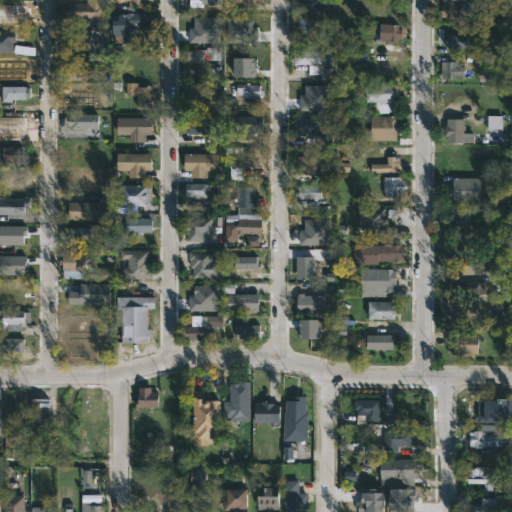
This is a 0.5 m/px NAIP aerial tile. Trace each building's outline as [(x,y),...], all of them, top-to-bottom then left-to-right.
[(109,0),(109,8),(104,7),(104,20),(66,19),(66,17),(59,17),(59,4),(66,4),(66,2),(87,2),(87,0),(109,0)] [(145,1),(145,8),(129,8),(129,0),(152,0),(152,1),(145,1)] [(263,0),(263,3),(256,3),(256,11),(239,11),(239,4),(227,4),(227,0),(263,0)] [(398,0),(398,2),(402,2),(402,10),(399,10),(399,16),(372,16),(372,7),(370,7),(370,0),(398,0)] [(466,0),(466,1),(473,2),(473,9),(478,9),(477,13),(494,13),(494,22),(476,21),(476,18),(474,18),(474,20),(465,19),(465,21),(460,21),(460,19),(440,19),(441,0),(466,0)] [(21,25),(0,25),(0,6),(21,6),(21,25)] [(133,28),(133,43),(115,43),(115,36),(113,36),(113,28),(111,28),(111,24),(112,24),(112,21),(119,21),(119,16),(126,15),(126,13),(151,12),(152,27),(133,28)] [(311,18),(299,18),(299,33),(311,33),(311,18)] [(223,19),(245,19),(245,45),(223,45),(223,19)] [(390,24),(398,25),(398,30),(402,30),(402,38),(398,38),(398,42),(379,42),(379,24),(390,24)] [(0,29),(16,30),(15,42),(13,42),(12,51),(0,50),(0,29)] [(92,29),(92,43),(67,44),(67,41),(65,41),(65,38),(67,38),(66,30),(92,29)] [(469,35),(468,43),(472,43),(471,49),(455,49),(455,53),(445,53),(446,45),(443,45),(443,37),(445,37),(445,34),(469,35)] [(217,45),(217,50),(220,50),(220,61),(204,61),(204,64),(188,63),(188,49),(206,49),(206,45),(217,45)] [(333,52),(333,79),(321,79),(321,73),(308,73),(308,65),(294,65),(294,51),(333,52)] [(103,55),(103,61),(106,61),(106,80),(67,80),(67,61),(97,61),(97,55),(103,55)] [(233,60),(233,79),(253,79),(253,60),(233,60)] [(464,62),(464,74),(459,74),(459,80),(440,79),(441,61),(464,62)] [(0,62),(23,62),(23,80),(0,79),(0,62)] [(140,85),(152,84),(152,89),(157,89),(157,96),(152,96),(151,107),(136,106),(136,94),(126,94),(126,81),(137,81),(137,83),(140,83),(140,85)] [(250,83),(250,84),(259,85),(259,89),(264,89),(264,95),(260,95),(260,99),(243,98),(243,94),(228,94),(228,85),(246,84),(246,83),(250,83)] [(205,84),(206,105),(191,106),(191,101),(187,101),(187,91),(184,91),(182,87),(187,86),(187,84),(205,84)] [(26,85),(26,86),(29,86),(29,97),(25,97),(25,99),(11,99),(11,101),(1,101),(1,85),(26,85)] [(329,110),(329,85),(304,85),(304,95),(297,95),(297,110),(329,110)] [(394,103),(394,113),(375,112),(375,103),(366,103),(366,85),(395,85),(395,103),(394,103)] [(92,88),(92,97),(94,97),(94,100),(92,100),(92,102),(66,102),(66,98),(65,98),(65,96),(69,95),(69,89),(92,88)] [(98,128),(98,113),(68,113),(68,129),(98,128)] [(501,115),(487,116),(488,130),(502,129),(501,115)] [(146,133),(146,141),(129,140),(129,133),(127,133),(127,138),(117,138),(117,116),(153,117),(153,132),(146,132),(146,133)] [(263,117),(263,134),(248,134),(248,135),(236,134),(236,116),(263,117)] [(397,116),(397,123),(400,123),(400,131),(397,131),(397,141),(371,141),(371,138),(368,138),(368,130),(371,130),(371,116),(397,116)] [(330,117),(330,146),(317,146),(317,135),(299,135),(299,131),(295,131),(295,123),(299,123),(299,117),(330,117)] [(0,118),(0,136),(24,136),(24,118),(0,118)] [(465,120),(465,130),(464,130),(464,134),(475,134),(474,143),(447,144),(447,137),(445,137),(445,127),(447,127),(447,119),(465,119),(465,120)] [(209,136),(209,122),(187,122),(187,136),(209,136)] [(22,162),(0,162),(0,154),(2,154),(2,146),(22,145),(22,162)] [(145,169),(145,176),(129,176),(129,169),(117,169),(117,152),(152,152),(152,169),(145,169)] [(254,153),(254,158),(257,158),(257,166),(235,166),(235,165),(229,165),(229,154),(242,153),(242,152),(254,153)] [(219,154),(219,171),(207,171),(207,176),(191,176),(191,169),(185,170),(185,154),(219,154)] [(320,174),(295,173),(295,165),(297,165),(298,155),(321,156),(320,174)] [(396,156),(396,158),(400,158),(400,173),(371,172),(371,165),(387,165),(387,162),(386,162),(387,156),(396,156)] [(23,173),(23,181),(26,181),(26,188),(0,188),(0,172),(23,172),(23,173)] [(481,177),(480,202),(453,201),(453,195),(450,195),(450,184),(453,184),(453,176),(481,177)] [(401,177),(401,179),(404,179),(404,194),(398,194),(398,197),(384,197),(384,177),(401,177)] [(211,191),(211,196),(185,196),(185,182),(208,182),(208,191),(211,191)] [(151,196),(151,205),(120,204),(120,184),(151,184),(151,196)] [(253,186),(253,197),(256,197),(256,206),(252,206),(252,214),(238,214),(238,221),(240,221),(240,218),(258,219),(257,232),(244,232),(244,235),(235,235),(235,231),(231,231),(231,223),(226,223),(226,214),(237,214),(237,205),(233,205),(233,201),(237,201),(238,185),(253,186)] [(321,185),(321,198),(298,199),(298,195),(294,195),(296,190),(298,190),(298,185),(321,185)] [(104,195),(104,201),(106,201),(106,219),(68,219),(69,201),(99,201),(99,195),(104,195)] [(23,214),(0,214),(0,197),(28,198),(28,205),(24,205),(23,214)] [(385,207),(385,213),(388,213),(388,223),(395,223),(395,234),(359,234),(359,207),(385,207)] [(470,207),(469,227),(447,227),(447,224),(443,224),(443,217),(451,217),(451,213),(461,213),(461,207),(470,207)] [(138,215),(138,217),(152,217),(152,231),(140,231),(140,235),(134,235),(134,231),(125,231),(125,217),(138,215)] [(211,217),(211,241),(187,240),(187,230),(185,230),(185,223),(187,223),(187,217),(211,217)] [(329,244),(330,220),(305,219),(305,230),(298,229),(297,243),(329,244)] [(23,227),(23,234),(25,234),(25,239),(23,239),(23,241),(0,241),(0,225),(23,225),(23,227)] [(91,227),(91,241),(63,240),(64,226),(91,227)] [(245,246),(257,246),(256,235),(245,235),(245,246)] [(401,243),(401,245),(404,245),(404,259),(379,261),(379,264),(358,264),(358,262),(353,262),(353,247),(358,247),(358,244),(401,243)] [(148,249),(148,256),(151,256),(150,268),(152,268),(152,278),(122,278),(122,266),(127,266),(127,261),(120,261),(120,249),(148,249)] [(0,253),(8,253),(21,253),(21,255),(26,255),(26,267),(21,267),(21,269),(9,268),(9,269),(0,269),(0,253)] [(86,253),(86,277),(65,277),(65,268),(62,268),(62,264),(59,264),(59,259),(63,259),(63,253),(86,253)] [(211,255),(210,273),(209,273),(209,276),(205,276),(205,280),(186,279),(186,273),(183,273),(183,262),(194,262),(194,256),(197,256),(197,255),(211,255)] [(257,255),(257,262),(261,262),(261,269),(234,269),(234,256),(257,255)] [(314,278),(296,278),(296,255),(314,255),(314,278)] [(397,276),(397,284),(394,284),(394,292),(385,292),(385,293),(371,291),(371,293),(366,293),(366,291),(361,291),(361,267),(393,268),(393,269),(397,269),(397,276)] [(112,269),(101,269),(101,278),(112,278),(112,269)] [(457,295),(453,295),(452,281),(488,281),(488,293),(457,295)] [(87,282),(87,298),(79,298),(79,295),(77,296),(67,295),(67,297),(60,297),(61,287),(63,287),(61,287),(61,283),(63,283),(63,282),(87,282)] [(111,303),(110,283),(80,283),(80,291),(68,291),(68,304),(111,303)] [(194,297),(194,284),(219,284),(219,310),(188,310),(188,297),(194,297)] [(260,312),(226,313),(226,293),(260,292),(260,312)] [(304,293),(304,294),(326,294),(326,314),(297,314),(297,293),(304,293)] [(148,320),(148,328),(152,328),(152,336),(148,336),(148,343),(120,343),(120,324),(115,324),(115,305),(117,305),(117,296),(155,296),(155,307),(148,307),(148,320)] [(393,300),(393,308),(395,308),(395,318),(369,318),(369,300),(393,300)] [(87,319),(87,322),(61,321),(62,308),(86,308),(87,319)] [(23,310),(24,317),(28,317),(28,322),(21,323),(22,330),(6,331),(6,326),(0,326),(0,316),(2,316),(2,310),(23,310)] [(223,322),(223,338),(214,338),(214,340),(183,340),(183,324),(201,324),(201,315),(223,315),(223,322)] [(298,318),(324,318),(324,338),(299,339),(298,318)] [(260,338),(237,339),(236,325),(260,324),(260,338)] [(394,349),(367,348),(367,333),(396,334),(394,349)] [(479,334),(479,354),(453,354),(453,346),(448,346),(448,333),(479,334)] [(0,353),(23,353),(23,339),(0,339),(0,353)] [(80,362),(80,349),(61,349),(61,362),(80,362)] [(250,420),(223,420),(223,400),(229,400),(230,383),(239,381),(250,381),(250,420)] [(157,407),(136,407),(136,399),(138,399),(138,387),(158,386),(157,407)] [(94,422),(81,422),(81,398),(87,398),(87,396),(94,396),(94,422)] [(48,424),(48,428),(25,428),(26,398),(49,398),(48,424)] [(195,399),(222,399),(222,432),(218,432),(218,444),(194,443),(195,399)] [(307,417),(307,425),(293,424),(292,427),(284,427),(285,399),(299,400),(299,402),(306,403),(306,414),(307,414),(307,417)] [(379,399),(379,420),(366,420),(366,414),(357,414),(357,409),(354,409),(354,399),(379,399)] [(275,400),(275,405),(280,405),(280,422),(265,424),(265,422),(255,421),(255,402),(261,402),(261,400),(275,400)] [(511,401),(511,423),(499,423),(499,410),(511,410),(511,408),(511,401)] [(399,454),(385,454),(385,429),(411,429),(411,446),(399,446),(399,454)] [(483,430),(483,434),(503,434),(503,436),(506,436),(506,445),(502,445),(502,447),(474,448),(474,442),(471,442),(470,435),(474,435),(474,430),(483,430)] [(104,452),(83,452),(82,435),(106,435),(106,444),(104,444),(104,452)] [(284,459),(293,458),(292,446),(284,446),(284,459)] [(487,466),(499,466),(499,461),(511,461),(511,469),(498,469),(498,474),(495,474),(495,476),(498,476),(498,482),(496,482),(496,486),(493,486),(493,489),(496,489),(496,490),(486,490),(486,488),(484,488),(484,483),(468,482),(467,466),(476,466),(476,457),(487,457),(487,466)] [(413,459),(413,467),(418,467),(419,477),(388,477),(388,460),(413,459)] [(299,484),(300,492),(307,492),(307,511),(283,511),(283,480),(299,479),(299,484)] [(205,485),(205,511),(196,511),(196,503),(192,503),(191,485),(205,485)] [(279,486),(279,509),(258,509),(258,485),(279,486)] [(248,505),(246,508),(237,507),(237,510),(223,510),(223,497),(227,497),(227,488),(248,487),(248,505)] [(23,511),(23,493),(3,493),(3,511),(23,511)] [(496,498),(496,511),(471,511),(471,505),(481,505),(481,497),(496,498)] [(101,511),(102,500),(82,500),(81,511),(101,511)]
